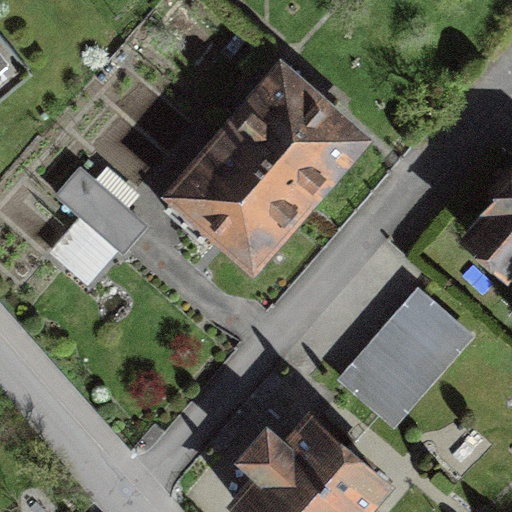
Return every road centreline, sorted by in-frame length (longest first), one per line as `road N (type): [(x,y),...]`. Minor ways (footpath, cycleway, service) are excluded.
road 1 (residential): [(124,506),(511,60)]
road 2 (residential): [(0,366),(124,506)]
